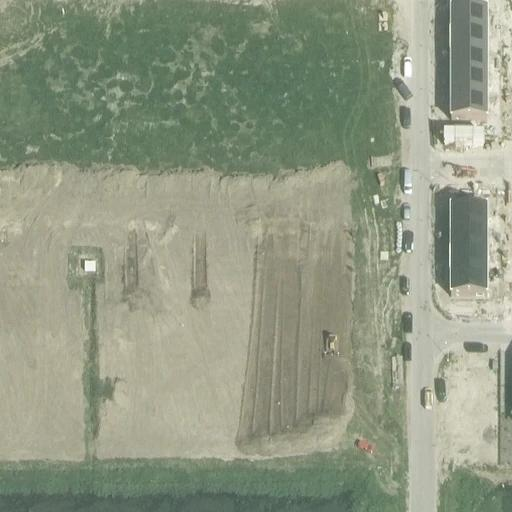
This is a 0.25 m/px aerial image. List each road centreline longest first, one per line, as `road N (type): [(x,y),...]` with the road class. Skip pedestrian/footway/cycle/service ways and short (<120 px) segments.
road 1 (residential): [(421,334),(418,0)]
road 2 (residential): [(422,511),(421,334)]
